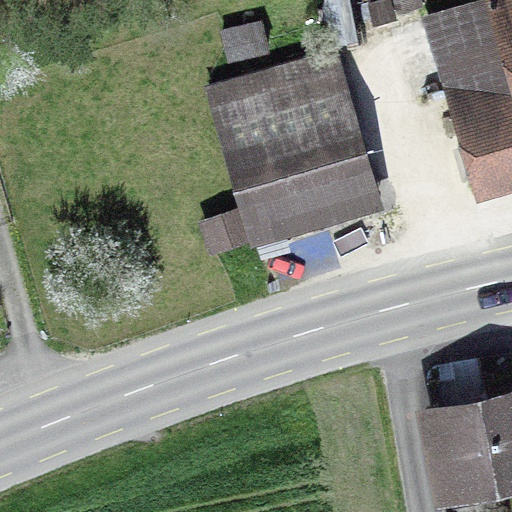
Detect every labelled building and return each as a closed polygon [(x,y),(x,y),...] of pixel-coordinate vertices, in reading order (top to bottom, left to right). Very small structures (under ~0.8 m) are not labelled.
[(511,0),(490,0),(426,20),(435,53),(498,35),(501,43),(511,39),(511,0)] [(258,24),(219,33),(225,60),(264,50),(258,24)] [(480,192),(511,181),(511,39),(501,43),(498,35),(435,53),(446,89),(449,88),(480,192)] [(328,58),(209,92),(252,236),(370,201),(328,58)] [(511,396),(457,407),(451,378),(423,383),(444,490),(511,476),(511,396)]
